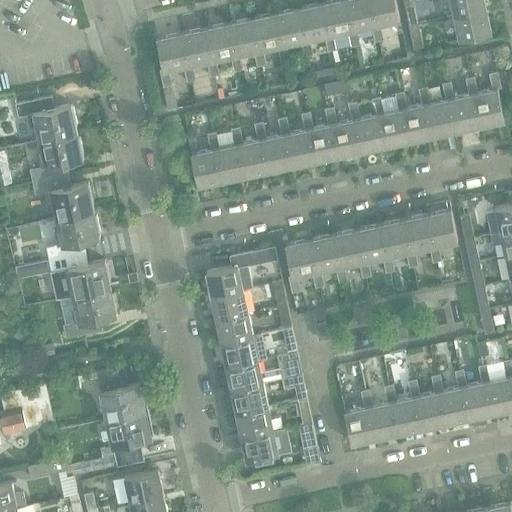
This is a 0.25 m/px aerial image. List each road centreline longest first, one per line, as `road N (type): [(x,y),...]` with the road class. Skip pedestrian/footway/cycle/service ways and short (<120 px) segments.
road 1 (residential): [(155,234),(511,161)]
road 2 (residential): [(213,504),(511,440)]
road 3 (residential): [(213,504),(155,234)]
road 4 (residential): [(155,234),(106,10)]
